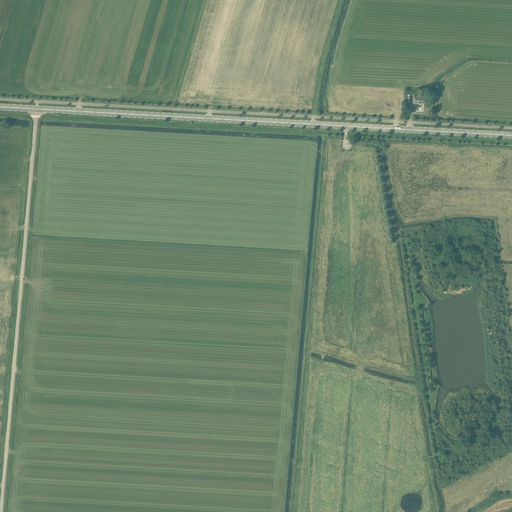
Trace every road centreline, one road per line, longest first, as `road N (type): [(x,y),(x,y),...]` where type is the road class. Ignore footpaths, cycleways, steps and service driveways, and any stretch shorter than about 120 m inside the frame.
road 1 (secondary): [(511,135),(36,109)]
road 2 (unclassified): [(0,504),(36,109)]
